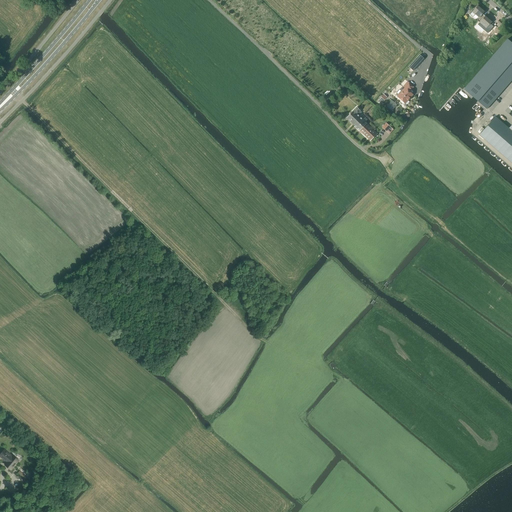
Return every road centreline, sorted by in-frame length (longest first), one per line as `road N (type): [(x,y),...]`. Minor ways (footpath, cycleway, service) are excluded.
road 1 (track): [(335,374),(259,338),(12,90)]
road 2 (track): [(379,143),(358,146),(208,0)]
road 3 (track): [(511,284),(358,146)]
road 4 (secondary): [(0,110),(99,0)]
road 5 (secondary): [(89,0),(0,102)]
